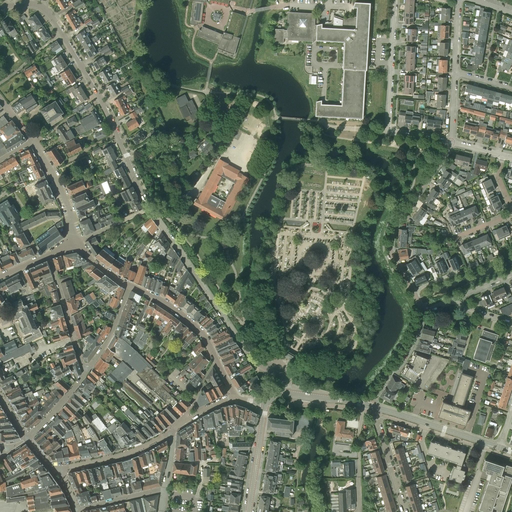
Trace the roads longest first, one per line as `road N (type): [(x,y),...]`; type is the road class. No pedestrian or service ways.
road 1 (residential): [(288,393),(281,377),(248,355),(153,213)]
road 2 (residential): [(149,208),(60,32)]
road 3 (residential): [(449,142),(391,237),(419,312)]
road 4 (residential): [(234,396),(198,330),(129,284)]
road 5 (unclassified): [(153,213),(192,191),(218,152),(208,102)]
road 6 (residential): [(387,132),(395,0)]
road 7 (tertiary): [(499,447),(377,408)]
road 8 (unclassified): [(387,132),(324,126),(324,65)]
road 9 (residential): [(85,371),(49,254)]
